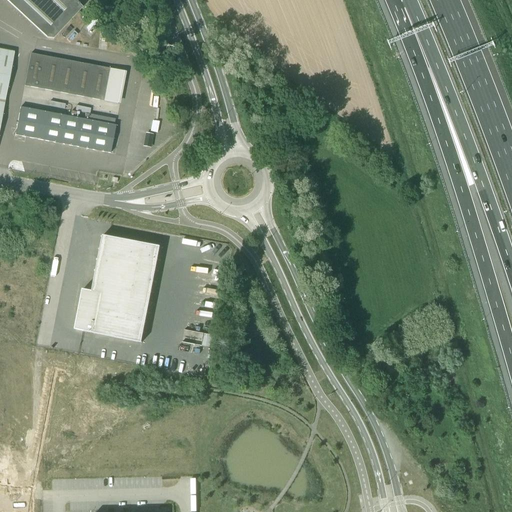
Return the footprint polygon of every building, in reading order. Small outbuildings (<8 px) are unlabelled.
[(5,0),(47,39),(53,40),(82,8),(74,0),(5,0)] [(0,125),(14,53),(0,50),(0,125)] [(104,101),(110,69),(31,54),(25,86),(104,101)] [(115,120),(93,115),(85,114),(84,120),(20,108),(15,136),(110,154),(115,126),(114,125),(115,120)] [(75,330),(142,343),(161,247),(103,236),(92,292),(83,290),(75,330)] [(204,332),(203,344),(214,345),(215,333),(204,332)]
